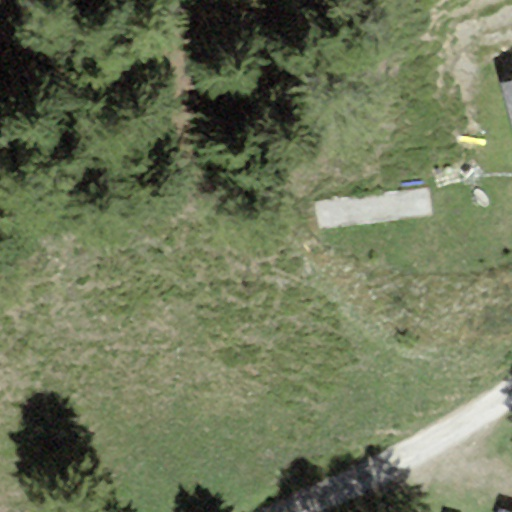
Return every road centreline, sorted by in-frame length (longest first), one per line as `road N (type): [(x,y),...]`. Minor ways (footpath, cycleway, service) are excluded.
road 1 (track): [(292,511),(511,388)]
road 2 (track): [(338,489),(511,511)]
